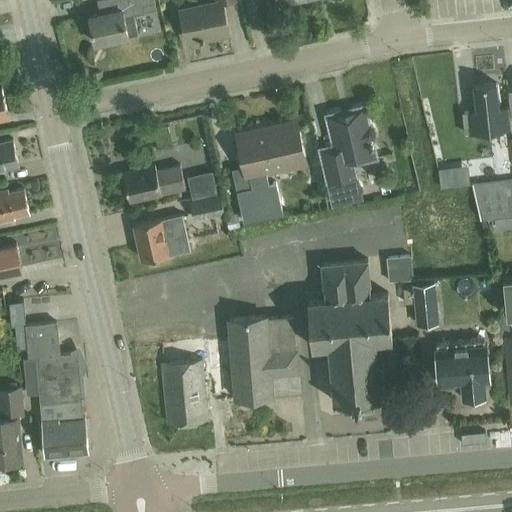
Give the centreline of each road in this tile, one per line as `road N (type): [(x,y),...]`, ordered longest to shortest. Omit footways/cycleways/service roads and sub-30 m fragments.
road 1 (tertiary): [(142,487),(54,113)]
road 2 (residential): [(142,487),(511,458)]
road 3 (residential): [(54,113),(401,43)]
road 4 (unclassified): [(0,501),(142,487)]
